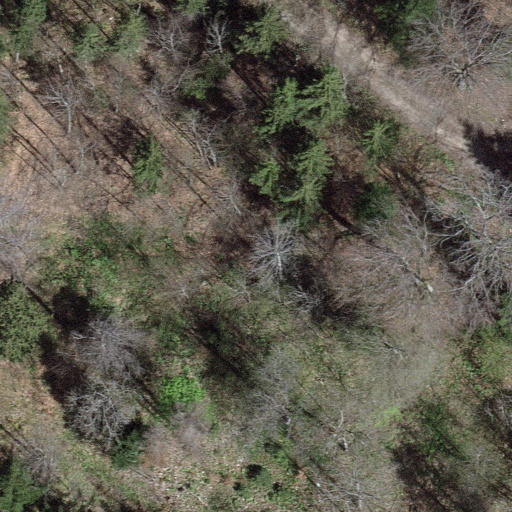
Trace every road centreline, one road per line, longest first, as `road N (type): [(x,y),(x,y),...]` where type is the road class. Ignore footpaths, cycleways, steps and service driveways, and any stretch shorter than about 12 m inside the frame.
road 1 (track): [(511,161),(428,115),(291,0)]
road 2 (track): [(511,109),(438,0)]
